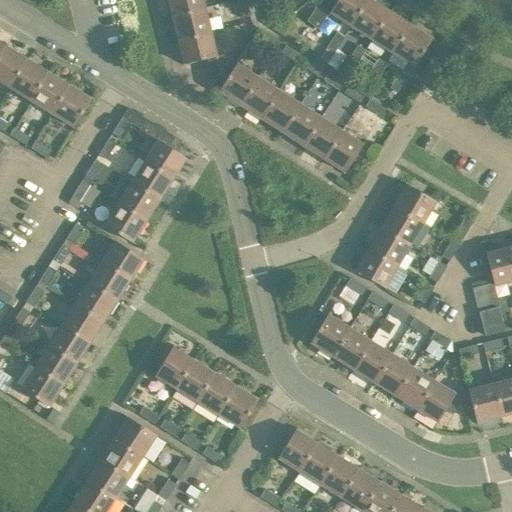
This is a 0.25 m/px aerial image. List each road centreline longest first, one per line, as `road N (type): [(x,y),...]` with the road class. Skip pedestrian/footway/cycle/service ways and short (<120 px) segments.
road 1 (residential): [(504,467),(428,468),(290,385),(255,262)]
road 2 (residential): [(255,262),(222,139),(101,63)]
road 3 (residential): [(255,262),(308,250),(341,226),(418,107),(429,113)]
